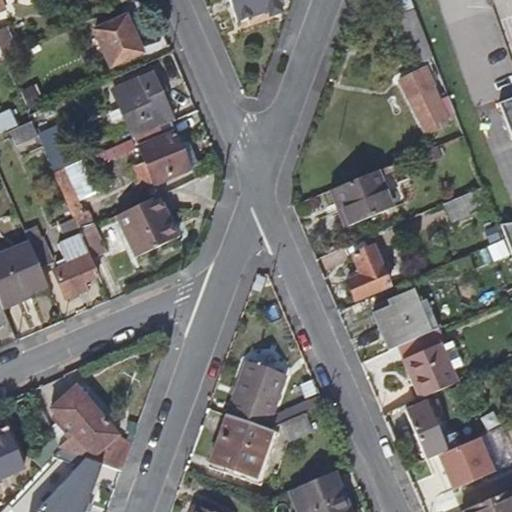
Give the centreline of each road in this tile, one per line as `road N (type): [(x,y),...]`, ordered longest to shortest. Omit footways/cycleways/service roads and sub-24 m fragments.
road 1 (residential): [(258,197),(394,511)]
road 2 (residential): [(0,381),(221,291)]
road 3 (residential): [(140,511),(221,291)]
road 4 (residential): [(176,0),(258,197)]
road 5 (residential): [(258,197),(330,0)]
